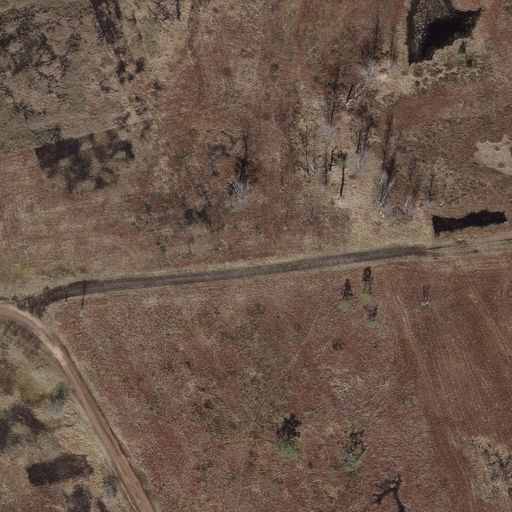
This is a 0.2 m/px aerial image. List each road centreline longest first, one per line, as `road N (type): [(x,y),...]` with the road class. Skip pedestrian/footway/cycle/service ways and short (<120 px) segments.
road 1 (track): [(24,320),(42,294),(69,285),(511,228)]
road 2 (track): [(146,511),(56,352),(24,320),(0,312)]
